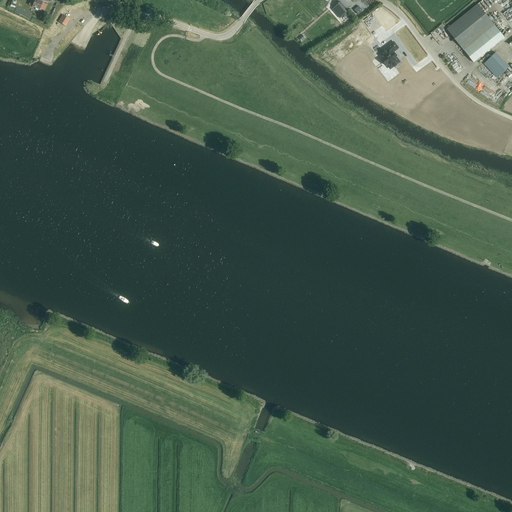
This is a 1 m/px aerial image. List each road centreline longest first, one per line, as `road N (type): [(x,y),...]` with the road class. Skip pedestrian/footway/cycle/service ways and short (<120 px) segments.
road 1 (tertiary): [(80,43),(112,10),(223,36),(260,0)]
road 2 (tertiary): [(511,117),(460,88),(381,0)]
